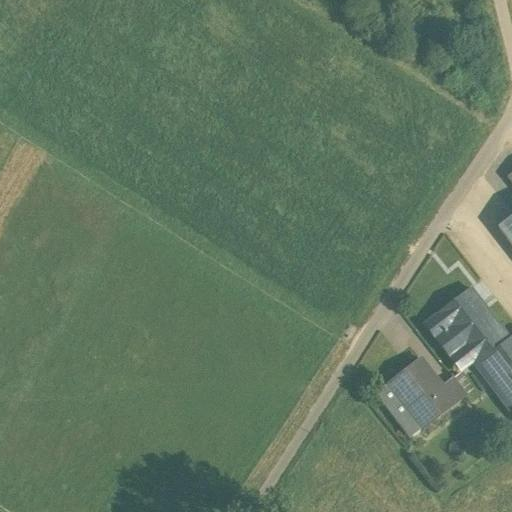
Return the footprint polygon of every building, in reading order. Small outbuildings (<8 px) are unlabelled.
[(511,174),(507,178),(511,184),(511,217),(497,229),(511,247),(511,174)] [(511,339),(509,341),(470,291),(436,317),(437,318),(438,317),(447,328),(436,337),(453,358),(464,350),(477,367),(476,368),(491,387),(511,371),(511,339)] [(420,360),(387,386),(388,387),(389,386),(423,429),(421,430),(422,431),(455,405),(442,388),(420,360)] [(511,371),(491,387),(511,413),(511,411),(511,371)] [(466,397),(452,380),(442,388),(455,405),(466,397)]
